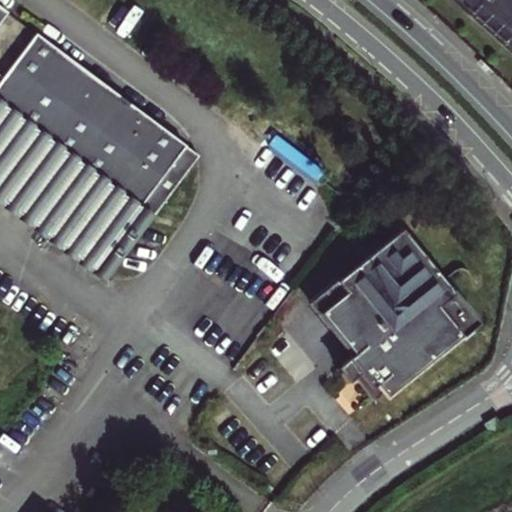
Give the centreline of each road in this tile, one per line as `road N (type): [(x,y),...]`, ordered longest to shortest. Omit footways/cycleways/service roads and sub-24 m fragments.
road 1 (residential): [(49,0),(224,146),(226,165),(206,207),(117,335)]
road 2 (secondary): [(319,0),(409,78),(511,187)]
road 3 (residential): [(86,381),(260,511)]
road 4 (secondary): [(511,124),(380,0)]
road 5 (residential): [(329,511),(352,487),(468,409)]
road 6 (residential): [(86,381),(0,511)]
road 7 (residential): [(0,244),(117,335)]
